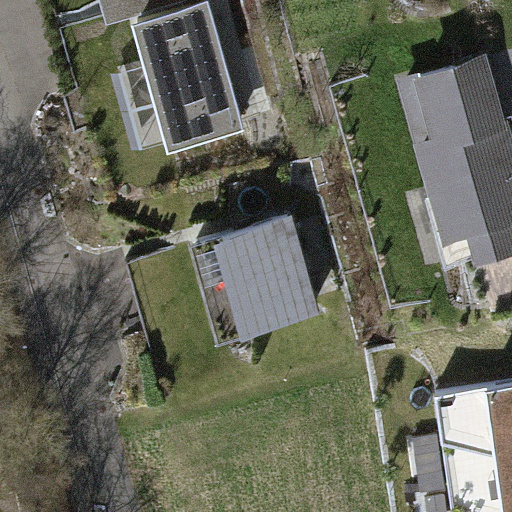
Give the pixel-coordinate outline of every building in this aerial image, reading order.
[(211,0),(163,0),(133,8),(169,139),(244,119),(211,0)] [(511,214),(511,160),(483,56),(407,78),(450,231),(511,214)] [(313,305),(288,214),(197,239),(222,330),(313,305)] [(511,511),(511,377),(435,389),(442,435),(498,450),(506,511),(511,511)] [(15,473),(0,477),(0,506),(0,508),(24,501),(15,473)]
